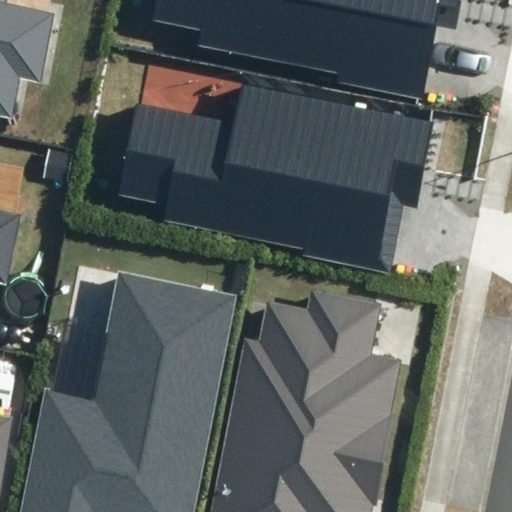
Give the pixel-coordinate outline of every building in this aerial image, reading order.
[(459,7),(459,0),(156,0),(153,20),(201,29),(198,46),(339,72),(337,81),(421,97),(439,3),(459,7)] [(0,114),(10,116),(18,77),(40,81),(54,14),(0,2),(0,114)] [(423,166),(431,123),(244,87),(236,124),(138,105),(120,197),(168,206),(164,222),(304,249),(303,259),(387,275),(409,164),(423,166)] [(0,208),(0,282),(8,284),(21,212),(0,208)] [(193,511),(238,296),(119,272),(93,399),(45,389),(20,511),(193,511)] [(266,300),(258,339),(243,336),(208,511),(369,511),(371,503),(375,504),(403,358),(374,352),(384,302),(310,288),(306,307),(266,300)] [(0,415),(0,501),(14,418),(0,415)]
